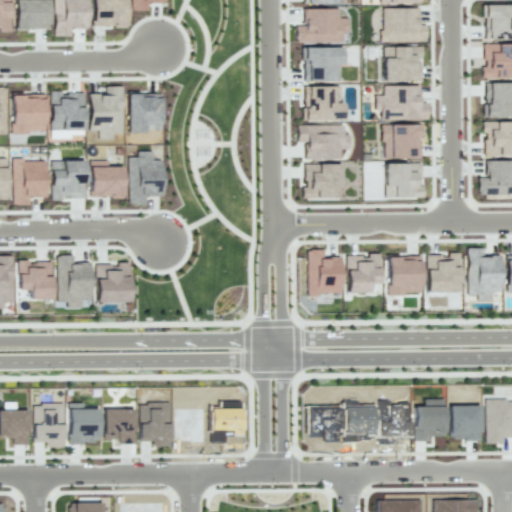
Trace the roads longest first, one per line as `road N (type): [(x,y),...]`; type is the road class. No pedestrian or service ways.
road 1 (tertiary): [(0,361),(511,358)]
road 2 (tertiary): [(511,337),(0,339)]
road 3 (residential): [(282,469),(0,474)]
road 4 (residential): [(272,240),(268,0)]
road 5 (residential): [(274,224),(511,224)]
road 6 (residential): [(272,240),(261,259),(259,470)]
road 7 (residential): [(282,469),(511,467)]
road 8 (residential): [(441,224),(439,0)]
road 9 (residential): [(0,229),(131,229),(158,241)]
road 10 (residential): [(0,60),(134,58),(156,45)]
road 11 (residential): [(280,361),(272,240)]
